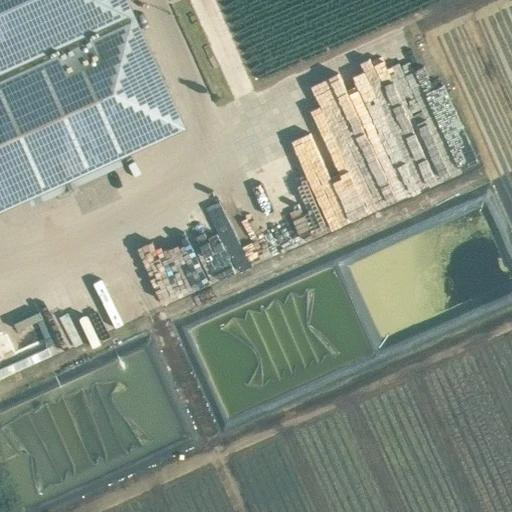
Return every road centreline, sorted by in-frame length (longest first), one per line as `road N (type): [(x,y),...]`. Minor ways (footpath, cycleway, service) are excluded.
road 1 (unknown): [(243,511),(108,203)]
road 2 (unknown): [(230,101),(460,0)]
road 3 (unknown): [(230,101),(224,130),(202,154),(108,203)]
road 4 (unknown): [(108,203),(0,258)]
